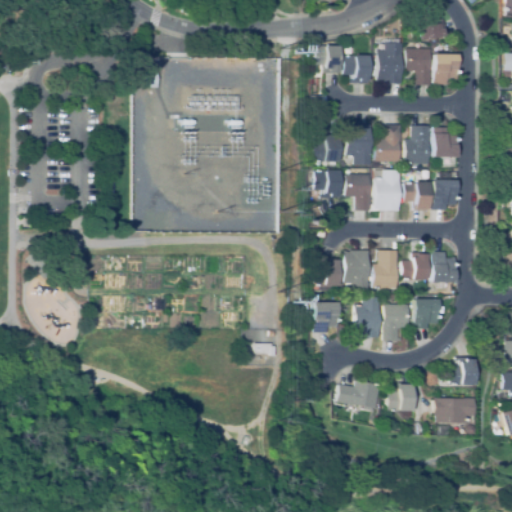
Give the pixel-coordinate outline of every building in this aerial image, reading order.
[(502,0),(511,0),(511,13),(502,13),(502,0)] [(442,36),(415,40),(411,15),(431,13),(432,20),(439,19),(442,36)] [(397,43),(397,54),(396,80),(397,80),(397,84),(379,83),(379,82),(372,82),(372,51),(380,51),(380,43),(397,43)] [(310,46),(335,46),(335,73),(320,73),(320,65),(310,65),(310,46)] [(426,49),(426,85),(411,85),(411,71),(401,71),(401,48),(426,49)] [(501,53),(511,53),(511,78),(508,78),(508,70),(500,70),(501,53)] [(429,84),(429,54),(454,54),(454,79),(443,79),(443,84),(429,84)] [(339,55),(364,55),(364,83),(346,83),(346,75),(339,75),(339,55)] [(131,58),(275,59),(274,232),(130,230),(131,58)] [(367,125),(366,165),(349,165),(349,157),(342,157),(343,125),(348,125),(348,124),(367,125)] [(395,162),(371,161),(371,138),(374,138),(374,139),(381,139),(381,125),(396,125),(396,142),(395,162)] [(425,125),(425,164),(400,164),(401,136),(407,136),(407,125),(425,125)] [(428,157),(428,127),(442,127),(442,133),(453,133),(452,157),(428,157)] [(511,154),(503,154),(504,129),(511,129),(511,154)] [(334,162),(309,161),(309,141),(320,141),(320,135),(334,135),(334,162)] [(511,186),(501,186),(501,162),(511,162),(511,186)] [(335,170),(335,198),(317,198),(317,190),(310,190),(310,170),(335,170)] [(370,210),(371,178),(378,178),(378,170),(396,170),(396,181),(395,181),(395,210),(370,210)] [(366,210),(351,210),(351,197),(341,196),(341,174),(366,174),(366,194),(366,210)] [(428,210),(428,180),(453,180),(452,204),(442,204),(442,210),(428,210)] [(425,182),(424,210),(409,210),(410,202),(403,202),(403,203),(400,203),(400,182),(425,182)] [(365,250),(365,291),(340,291),(340,251),(346,252),(346,250),(365,250)] [(394,250),(393,288),(369,288),(369,264),(374,264),(374,250),(394,250)] [(427,282),(427,252),(441,252),(441,258),(452,258),(452,282),(427,282)] [(499,252),(511,252),(511,278),(506,278),(506,270),(498,270),(499,252)] [(423,253),(423,280),(398,280),(398,260),(408,260),(408,257),(412,257),(412,253),(423,253)] [(334,259),(334,286),(328,286),(328,291),(315,291),(315,286),(309,286),(310,266),(320,266),(320,263),(324,263),(324,259),(334,259)] [(376,297),(375,337),(357,337),(357,336),(351,336),(351,305),(352,305),(353,298),(358,298),(358,297),(376,297)] [(409,329),(409,299),(434,299),(434,323),(424,323),(424,329),(409,329)] [(309,333),(309,302),(334,302),(334,328),(323,328),(323,333),(309,333)] [(379,341),(379,304),(405,305),(404,327),(397,327),(397,341),(379,341)] [(511,335),(501,335),(500,319),(502,319),(501,311),(511,311),(511,335)] [(499,340),(511,340),(511,364),(499,364),(499,340)] [(251,343),(269,344),(269,346),(272,346),(272,356),(266,356),(266,354),(250,354),(251,343)] [(469,359),(468,386),(444,385),(444,365),(454,365),(455,362),(460,362),(460,359),(469,359)] [(496,373),(511,373),(511,397),(504,397),(504,390),(496,390),(496,373)] [(371,409),(332,402),(335,384),(350,387),(351,381),(375,385),(371,409)] [(407,411),(382,411),(382,390),(393,390),(393,384),(407,384),(407,411)] [(428,397),(468,398),(468,416),(460,416),(460,423),(429,422),(429,416),(428,416),(428,397)] [(511,432),(499,436),(493,412),(511,407),(511,432)]
